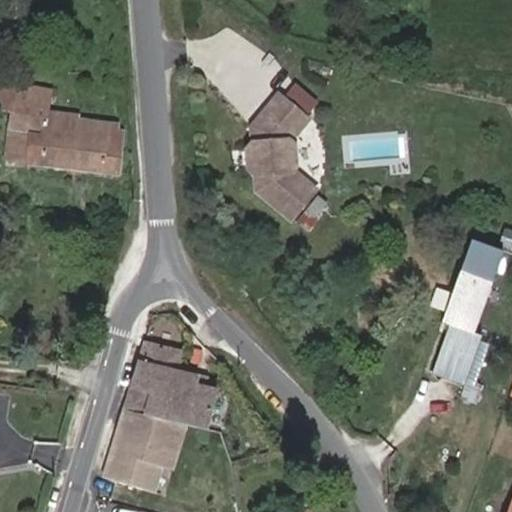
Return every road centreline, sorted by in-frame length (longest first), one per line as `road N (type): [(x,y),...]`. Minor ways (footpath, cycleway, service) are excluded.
road 1 (residential): [(373,511),(314,419),(164,262)]
road 2 (tertiary): [(164,262),(123,324),(73,511)]
road 3 (tertiary): [(144,0),(164,262)]
